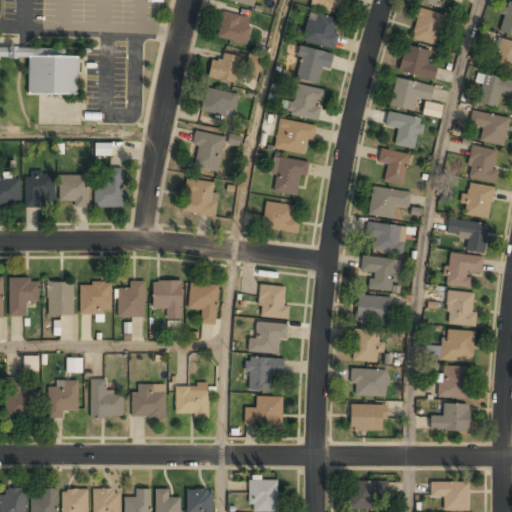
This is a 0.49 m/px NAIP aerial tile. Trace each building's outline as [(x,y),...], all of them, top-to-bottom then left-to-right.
[(311,0),(310,6),(342,13),(345,0),(311,0)] [(417,0),(417,2),(436,8),(438,0),(455,0),(459,1),(459,0),(417,0)] [(511,3),(507,2),(497,32),(511,37),(511,3)] [(409,38),(435,46),(445,17),(418,8),(409,38)] [(216,39),(247,45),(250,27),(239,25),(241,16),(221,12),(216,39)] [(339,17),(307,13),(303,42),(335,46),(339,17)] [(495,70),(511,68),(511,42),(493,44),(495,70)] [(333,54),(301,46),(293,77),(317,83),(322,68),(328,70),(333,54)] [(433,81),(437,66),(427,64),(430,52),(404,46),(398,72),(433,81)] [(0,58),(27,59),(26,94),(76,96),(77,57),(62,57),(62,50),(0,48),(0,58)] [(221,61),(211,59),(207,77),(234,83),(240,57),(222,53),(221,61)] [(259,80),(262,56),(248,54),(244,78),(259,80)] [(477,104),(497,108),(499,94),(511,97),(511,80),(483,75),(477,104)] [(432,86),(395,79),(389,107),(413,111),(415,99),(429,102),(432,86)] [(289,115),(317,121),(324,90),(295,84),(289,115)] [(227,110),(237,108),(234,89),(202,95),(206,116),(227,111),(227,110)] [(421,120),(387,112),(384,127),(396,129),(393,145),(414,149),(421,120)] [(479,142),(503,146),(508,119),(471,112),(469,126),(482,129),(479,142)] [(305,141),(313,142),(315,125),(279,120),(275,149),(303,154),(305,141)] [(197,147),(193,168),(217,172),(223,137),(195,132),(192,146),(197,147)] [(110,143),(94,143),(95,156),(111,156),(110,143)] [(498,151),(471,146),(466,177),(493,182),(498,151)] [(377,163),(386,165),(383,181),(403,185),(409,154),(379,148),(377,163)] [(270,191),(296,196),(299,176),(305,177),(308,162),(276,157),(270,191)] [(121,208),(121,169),(96,169),(96,208),(121,208)] [(24,206),(53,206),(53,171),(24,171),(24,206)] [(0,207),(20,207),(19,175),(0,175),(0,207)] [(73,207),(86,207),(86,176),(58,176),(58,202),(73,202),(73,207)] [(212,217),(217,184),(186,179),(181,212),(212,217)] [(466,204),(464,215),(488,219),(493,187),(469,183),(467,194),(462,193),(460,203),(466,204)] [(394,206),(407,208),(409,192),(372,187),(368,216),(393,219),(394,206)] [(261,228),(296,234),(298,219),(289,217),(291,205),(265,201),(261,228)] [(484,253),(487,224),(448,219),(446,235),(466,238),(465,250),(484,253)] [(401,254),(405,228),(367,222),(364,238),(373,239),(371,250),(401,254)] [(482,258),(449,254),(445,285),(468,288),(470,272),(480,274),(482,258)] [(397,260),(361,256),(360,272),(370,273),(369,290),(394,292),(397,260)] [(25,316),(25,302),(38,302),(38,278),(8,278),(8,316),(25,316)] [(143,281),(128,281),(128,288),(116,288),(116,318),(143,318),(143,281)] [(151,309),(165,309),(165,320),(180,320),(181,281),(152,281),(151,309)] [(72,316),(72,282),(47,282),(47,316),(72,316)] [(110,282),(79,282),(79,314),(110,314),(110,282)] [(188,309),(200,310),(200,324),(215,324),(217,284),(189,283),(188,309)] [(258,317),(285,318),(286,286),(258,285),(258,317)] [(474,325),(473,292),(445,293),(447,326),(474,325)] [(389,297),(356,297),(356,321),(389,321),(389,297)] [(278,341),(286,341),(286,323),(256,323),(256,338),(247,338),(247,353),(278,353),(278,341)] [(352,331),(352,362),(379,362),(379,331),(352,331)] [(473,362),(473,331),(442,331),(442,361),(473,362)] [(36,370),(36,357),(23,357),(23,370),(36,370)] [(245,390),(270,391),(271,373),(283,373),(284,359),(247,357),(245,390)] [(66,373),(80,373),(80,360),(66,360),(66,373)] [(440,399),(465,399),(465,367),(440,367),(440,399)] [(351,396),(385,396),(385,370),(351,370),(351,396)] [(3,379),(3,419),(31,419),(31,391),(17,391),(17,379),(3,379)] [(122,393),(105,393),(105,380),(88,380),(88,417),(122,417),(122,393)] [(77,383),(47,383),(47,419),(62,419),(62,412),(77,412),(77,383)] [(131,418),(164,418),(164,385),(131,385),(131,418)] [(174,416),(207,416),(207,385),(174,385),(174,416)] [(282,397),(255,397),(255,408),(244,408),(243,425),(281,426),(282,397)] [(468,432),(468,405),(442,405),(442,417),(429,417),(429,432),(468,432)] [(349,431),(384,431),(384,406),(349,406),(349,431)] [(247,511),(277,511),(277,479),(247,479),(247,511)] [(371,494),(386,494),(386,482),(349,482),(349,510),(371,510),(371,494)] [(467,511),(467,483),(429,483),(429,499),(442,499),(442,511),(467,511)] [(1,511),(24,511),(24,489),(1,489),(1,511)] [(56,511),(56,489),(41,489),(41,497),(30,497),(30,511),(56,511)] [(86,511),(86,489),(61,489),(61,511),(86,511)] [(123,511),(149,511),(149,489),(134,489),(134,498),(123,498),(123,511)] [(179,511),(179,498),(166,498),(166,489),(154,489),(154,511),(179,511)] [(212,511),(212,489),(186,489),(186,511),(212,511)] [(91,511),(118,511),(118,490),(91,490),(91,511)]
